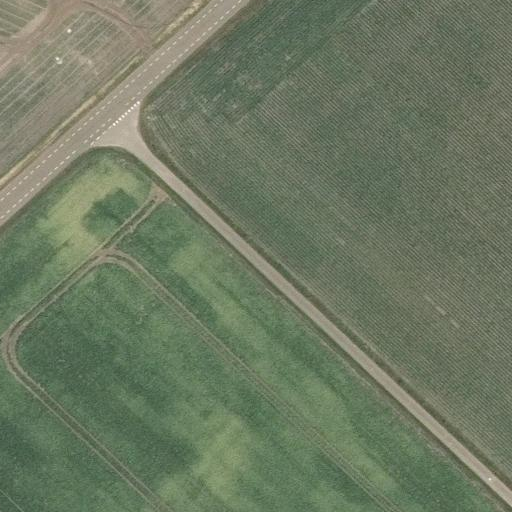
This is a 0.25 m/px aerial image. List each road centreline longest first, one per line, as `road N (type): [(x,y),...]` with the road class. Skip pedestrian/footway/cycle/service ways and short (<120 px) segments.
road 1 (unclassified): [(511,503),(102,116)]
road 2 (tertiary): [(102,116),(230,0)]
road 3 (tertiary): [(0,208),(102,116)]
